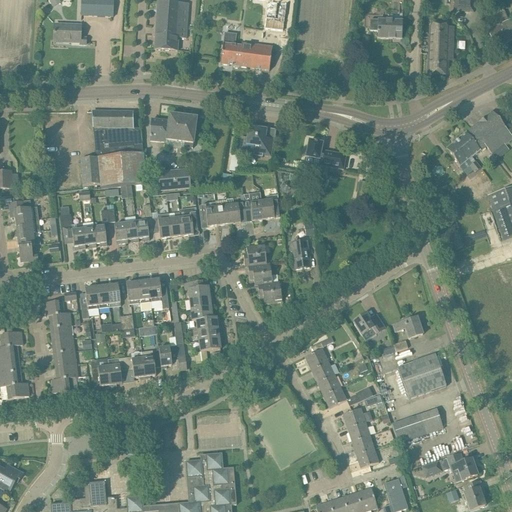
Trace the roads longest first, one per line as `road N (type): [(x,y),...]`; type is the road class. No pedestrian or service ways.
road 1 (tertiary): [(398,129),(157,91),(0,97)]
road 2 (unclassified): [(511,488),(421,249)]
road 3 (residential): [(55,421),(183,395),(270,347)]
road 4 (residential): [(28,280),(212,257)]
road 5 (residential): [(310,488),(341,478),(336,454),(270,347)]
road 6 (residential): [(270,347),(421,249)]
road 7 (tertiary): [(511,74),(398,129)]
road 8 (unclassified): [(421,249),(402,191),(398,129)]
